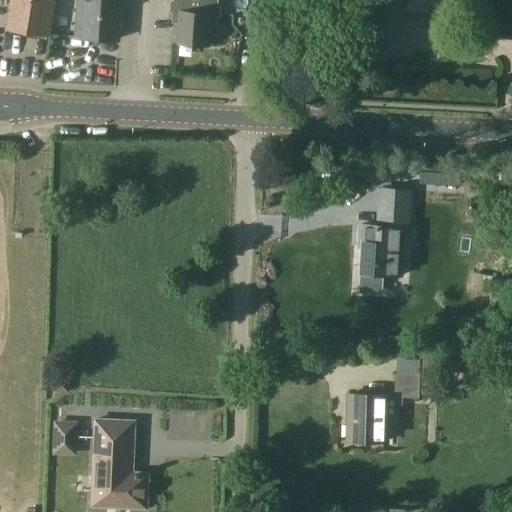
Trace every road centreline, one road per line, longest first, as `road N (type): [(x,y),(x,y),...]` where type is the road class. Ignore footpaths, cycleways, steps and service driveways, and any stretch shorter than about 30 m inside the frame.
road 1 (residential): [(234,511),(241,120)]
road 2 (secondary): [(511,135),(241,120)]
road 3 (secondary): [(241,120),(0,111)]
